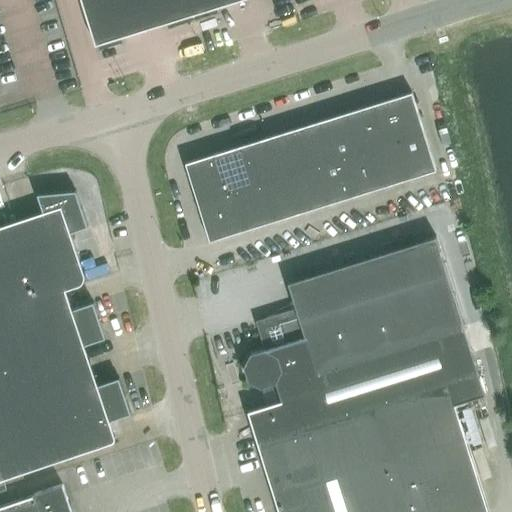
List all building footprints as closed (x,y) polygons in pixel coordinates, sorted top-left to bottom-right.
[(81,0),(96,45),(99,44),(100,48),(124,41),(122,37),(168,23),(169,26),(192,19),(192,18),(195,17),(196,18),(219,11),(218,7),(240,0),(81,0)] [(210,241),(275,220),(436,170),(412,92),(186,163),(210,241)] [(0,480),(112,442),(113,441),(114,440),(115,439),(115,438),(115,436),(109,421),(131,413),(119,378),(97,385),(84,345),(106,338),(94,302),(72,309),(65,290),(78,285),(80,285),(82,283),(83,281),(84,279),(84,277),(84,275),(84,273),(70,232),(88,226),(76,191),(37,194),(43,212),(0,226),(0,480)] [(250,353),(244,366),(248,381),(261,388),(275,383),(276,383),(282,370),(312,360),(317,376),(465,329),(436,237),(288,283),(296,308),(267,317),(259,332),(265,349),(250,353)] [(281,401),(248,411),(257,441),(279,511),(485,511),(489,511),(455,404),(485,394),(465,329),(317,376),(312,360),(282,370),(276,383),(275,383),(276,384),(281,401)] [(0,506),(0,511),(72,511),(63,484),(34,494),(35,495),(0,506)]
